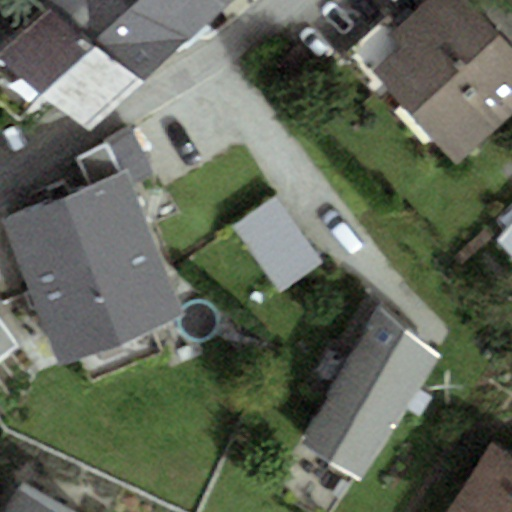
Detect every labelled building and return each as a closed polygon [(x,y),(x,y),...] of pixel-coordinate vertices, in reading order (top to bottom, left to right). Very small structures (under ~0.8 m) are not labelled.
[(52,0),(45,0),(0,42),(0,63),(60,128),(120,73),(52,0)] [(216,0),(52,0),(120,73),(224,8),(216,0)] [(511,63),(447,0),(433,0),(359,75),(452,167),(511,106),(511,63)] [(121,176),(0,220),(51,357),(172,312),(121,176)] [(284,196),(238,224),(280,294),(326,267),(284,196)] [(433,360),(369,322),(298,443),(362,481),(433,360)] [(0,325),(0,359),(16,348),(0,325)] [(511,511),(511,467),(481,448),(439,511),(511,511)] [(48,511),(11,490),(0,509),(0,511),(48,511)]
